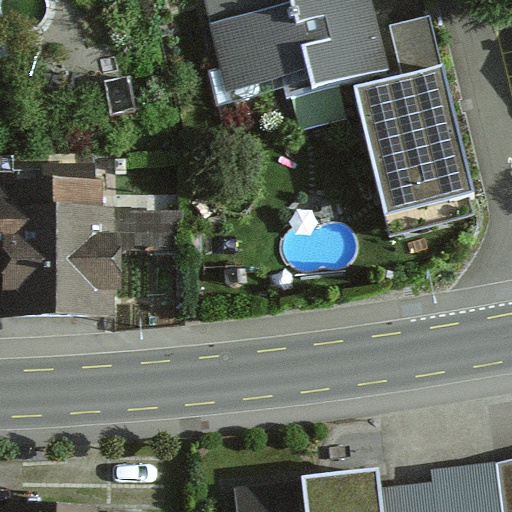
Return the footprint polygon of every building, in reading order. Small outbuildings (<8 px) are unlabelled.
[(384,81),(366,0),(215,0),(203,3),(222,90),(282,77),(287,103),(384,81)] [(445,77),(354,99),(385,228),(476,206),(445,77)] [(22,186),(0,185),(0,265),(9,265),(10,324),(109,323),(107,226),(96,226),(95,197),(22,198),(22,186)] [(500,511),(496,471),(437,477),(441,511),(500,511)] [(377,511),(374,482),(240,498),(241,511),(377,511)]
